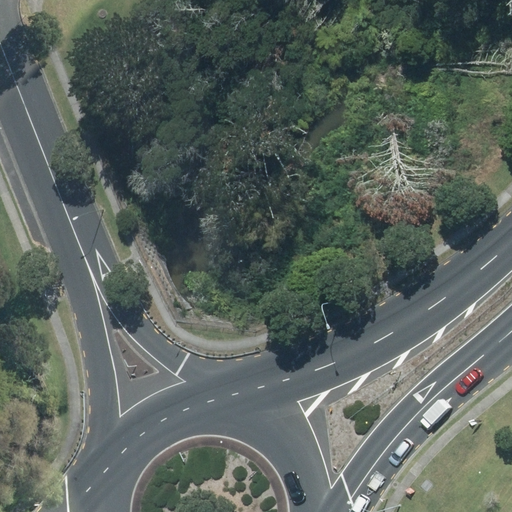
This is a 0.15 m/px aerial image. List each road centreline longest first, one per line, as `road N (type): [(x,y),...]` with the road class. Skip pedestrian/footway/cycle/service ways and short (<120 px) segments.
road 1 (primary): [(222,416),(380,340),(511,241)]
road 2 (primary): [(511,329),(394,438),(338,511)]
road 3 (tertiary): [(126,454),(72,226)]
road 4 (tertiary): [(72,226),(110,290),(179,365),(200,415)]
road 5 (tertiary): [(0,46),(72,226)]
road 6 (primary): [(222,416),(276,440),(295,463),(310,511)]
